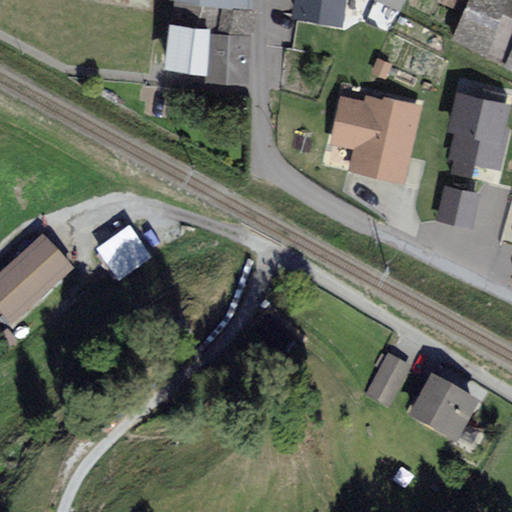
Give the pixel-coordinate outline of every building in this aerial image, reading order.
[(250,27),(249,0),(174,0),(174,15),(217,22),(250,27)] [(291,0),(289,16),(337,25),(341,0),(291,0)] [(403,0),(374,0),(375,1),(399,10),(403,0)] [(404,0),(404,1),(428,13),(434,0),(404,0)] [(461,0),(438,0),(437,4),(455,13),(461,0)] [(466,0),(450,38),(483,52),(505,0),(466,0)] [(511,0),(507,0),(484,58),(500,67),(511,39),(511,0)] [(207,25),(172,22),(168,63),(203,66),(207,25)] [(246,80),(250,34),(212,31),(208,77),(246,80)] [(511,42),(501,70),(511,75),(511,42)] [(392,63),(378,57),(372,71),(386,77),(392,63)] [(511,101),(456,88),(446,128),(454,130),(448,156),(500,168),(510,127),(505,126),(511,101)] [(402,183),(418,107),(362,95),(360,102),(338,97),(328,143),(352,148),(346,171),(402,183)] [(480,191),(444,184),(436,219),(472,227),(480,191)] [(100,249),(119,277),(149,257),(130,229),(100,249)] [(42,239),(0,277),(0,311),(12,324),(71,270),(42,239)] [(405,373),(387,362),(370,392),(388,402),(405,373)] [(476,406),(432,382),(412,419),(455,443),(476,406)]
